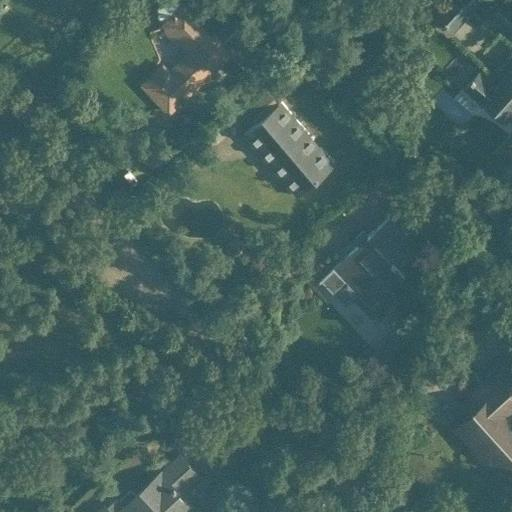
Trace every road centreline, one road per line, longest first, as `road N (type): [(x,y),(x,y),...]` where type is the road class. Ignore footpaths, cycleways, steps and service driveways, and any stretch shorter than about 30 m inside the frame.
road 1 (residential): [(185,311),(0,108)]
road 2 (residential): [(185,311),(366,511)]
road 3 (residential): [(0,160),(95,266),(185,311)]
